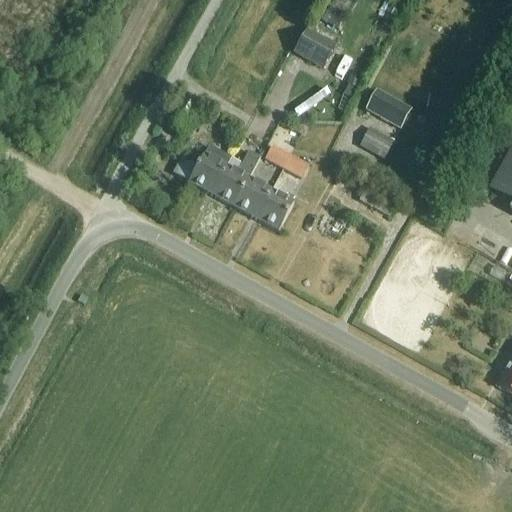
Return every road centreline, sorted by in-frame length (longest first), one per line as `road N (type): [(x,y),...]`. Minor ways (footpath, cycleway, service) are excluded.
road 1 (unclassified): [(511,433),(142,228),(112,226)]
road 2 (track): [(0,276),(150,0)]
road 3 (unclassified): [(0,402),(90,238),(112,226)]
road 4 (track): [(0,154),(112,226)]
